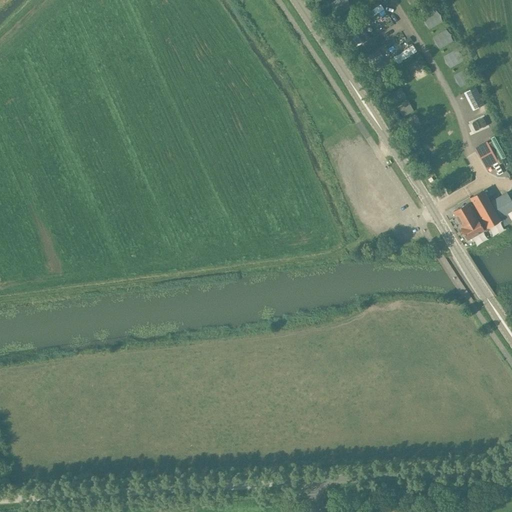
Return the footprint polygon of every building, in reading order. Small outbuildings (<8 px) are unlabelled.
[(436,17),(423,23),(426,30),(440,24),(436,17)] [(351,23),(344,27),(356,46),(363,42),(369,38),(359,22),(353,26),(351,23)] [(443,29),(430,37),(434,44),(447,36),(443,29)] [(452,40),(438,46),(441,53),(456,47),(452,40)] [(372,54),(365,58),(377,76),(384,72),(380,66),(386,62),(378,50),(372,54)] [(446,60),(449,66),(459,61),(455,54),(446,60)] [(484,105),(476,87),(464,93),(473,111),(484,105)] [(429,163),(436,160),(425,140),(419,144),(429,163)] [(500,221),(483,191),(470,198),(472,201),(453,212),(462,228),(461,229),(467,240),(500,221)] [(511,202),(507,192),(491,200),(503,226),(511,222),(511,202)]
